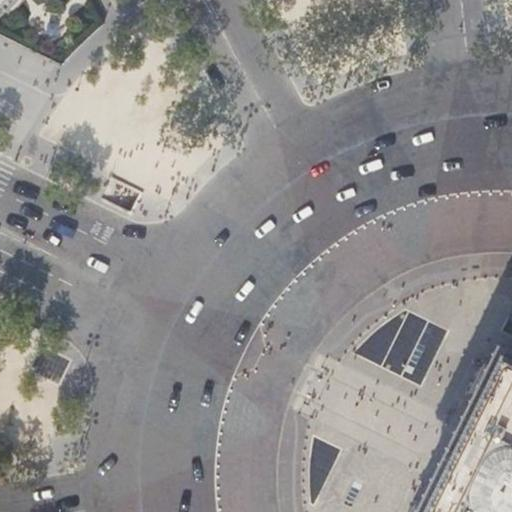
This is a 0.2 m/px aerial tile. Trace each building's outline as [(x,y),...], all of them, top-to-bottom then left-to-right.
[(0,0),(0,14),(13,0),(0,0)] [(511,14),(471,0),(448,0),(446,11),(444,17),(440,30),(438,35),(432,53),(442,56),(487,73),(511,84),(511,14)] [(511,155),(0,74),(0,150),(511,231),(511,155)] [(511,97),(491,87),(476,117),(470,129),(463,143),(511,167),(511,97)] [(511,511),(511,343),(494,334),(481,360),(463,396),(412,499),(406,511),(511,511)]
